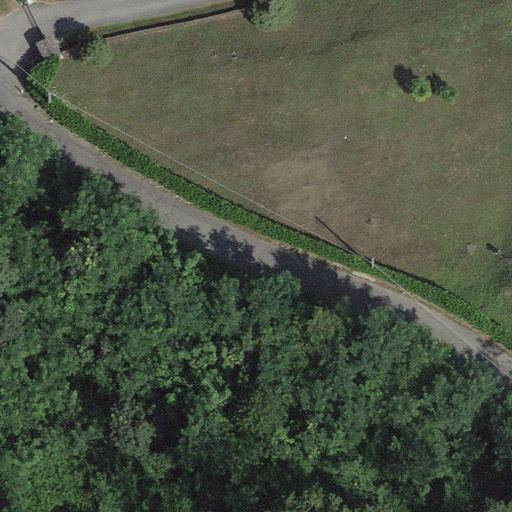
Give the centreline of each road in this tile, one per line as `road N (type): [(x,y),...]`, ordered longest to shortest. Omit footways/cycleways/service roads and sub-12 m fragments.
road 1 (residential): [(511,434),(352,283),(0,109)]
road 2 (unknown): [(0,77),(140,32),(291,0)]
